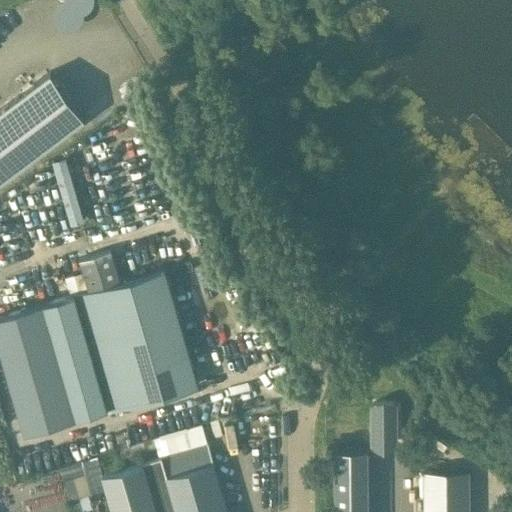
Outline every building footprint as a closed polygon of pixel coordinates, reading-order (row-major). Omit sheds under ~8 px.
[(50,71),(0,108),(0,178),(84,115),(50,71)] [(70,222),(85,219),(71,154),(56,157),(70,222)] [(70,293),(0,312),(0,345),(24,430),(107,407),(107,409),(198,383),(165,266),(119,279),(109,251),(78,261),(80,267),(87,288),(75,291),(70,293)] [(80,267),(63,272),(70,293),(75,291),(87,288),(80,267)] [(368,382),(357,360),(346,366),(358,387),(368,382)] [(121,466),(134,511),(226,511),(201,424),(152,438),(158,456),(121,466)] [(102,471),(113,511),(134,511),(121,466),(102,471)] [(424,511),(468,511),(468,469),(424,469),(424,511)] [(84,511),(74,475),(63,478),(73,511),(84,511)] [(92,504),(88,492),(80,495),(83,507),(92,504)]
